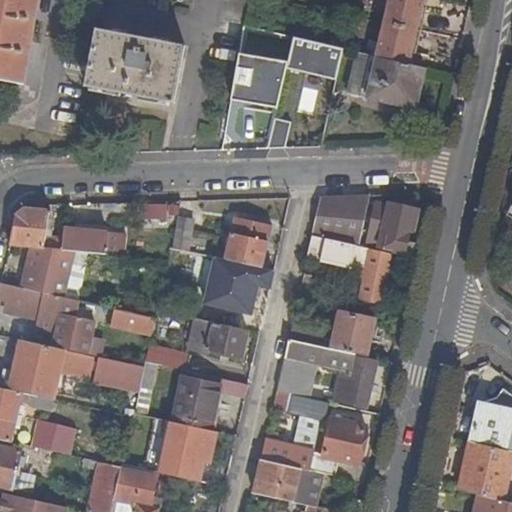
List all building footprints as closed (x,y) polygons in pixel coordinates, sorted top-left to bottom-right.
[(0,0),(0,79),(23,84),(38,0),(0,0)] [(389,0),(376,57),(407,65),(410,52),(414,54),(425,9),(421,8),(422,0),(389,0)] [(187,46),(96,28),(85,87),(176,105),(187,46)] [(301,61),(306,40),(256,28),(248,62),(280,69),(283,56),(301,61)] [(364,99),(374,57),(356,52),(346,94),(364,99)] [(425,69),(407,65),(376,57),(374,57),(364,99),(415,110),(425,69)] [(278,119),(271,146),(287,149),(293,123),(278,119)] [(358,245),(370,195),(346,196),(341,196),(321,200),(313,236),(358,245)] [(365,246),(404,254),(413,213),(375,205),(365,246)] [(172,206),(130,207),(130,220),(171,219),(172,206)] [(24,208),(15,216),(9,244),(33,247),(53,249),(54,241),(46,239),(50,210),(24,208)] [(194,219),(177,215),(170,246),(188,250),(194,219)] [(223,253),(222,258),(225,259),(262,267),(272,229),(234,221),(227,254),(223,253)] [(54,241),(53,249),(100,253),(105,254),(125,256),(127,233),(65,228),(64,239),(57,239),(54,241)] [(355,247),(313,237),(312,237),(308,255),(350,265),(355,247)] [(33,247),(24,289),(77,300),(87,260),(104,262),(105,254),(100,253),(53,249),(33,247)] [(186,265),(189,252),(173,249),(170,261),(186,265)] [(381,304),(392,255),(364,249),(357,281),(363,283),(359,299),(381,304)] [(225,259),(210,320),(248,329),(251,330),(265,268),(262,267),(225,259)] [(93,304),(104,262),(87,260),(77,300),(81,301),(93,304)] [(313,275),(304,273),(300,288),(309,290),(313,275)] [(24,289),(0,283),(0,284),(0,298),(9,301),(7,313),(40,320),(38,330),(57,334),(54,348),(64,350),(99,357),(100,357),(103,342),(91,340),(95,321),(77,317),(81,301),(77,300),(24,289)] [(146,307),(144,315),(151,316),(156,317),(157,309),(146,307)] [(148,332),(151,316),(144,315),(118,309),(114,324),(148,332)] [(325,331),(292,323),(289,339),(355,354),(366,357),(374,319),(341,312),(334,341),(323,339),(325,331)] [(242,356),(248,329),(210,320),(196,317),(189,348),(209,353),(210,349),(242,356)] [(148,332),(114,324),(111,324),(107,343),(144,351),(148,332)] [(354,355),(355,354),(289,339),(276,391),(278,392),(308,398),(314,369),(338,374),(332,401),(365,409),(367,398),(373,399),(374,392),(369,391),(376,359),(354,355)] [(54,400),(64,350),(54,348),(16,340),(4,389),(54,400)] [(156,347),(154,354),(164,356),(166,349),(156,347)] [(164,356),(154,354),(148,352),(146,362),(157,364),(187,371),(191,355),(166,349),(164,356)] [(100,357),(99,357),(93,382),(140,392),(145,366),(100,357)] [(146,415),(157,364),(146,362),(145,366),(140,392),(135,413),(146,415)] [(219,394),(244,400),(248,386),(222,380),(221,386),(183,377),(174,418),(211,426),(219,394)] [(51,411),(54,400),(4,389),(0,387),(0,418),(22,424),(26,406),(19,404),(20,401),(32,404),(32,407),(51,411)] [(278,432),(268,430),(261,460),(322,473),(364,483),(368,466),(357,464),(365,427),(342,422),(343,416),(336,415),(335,420),(331,419),(323,454),(313,451),(320,419),(325,420),(329,403),(308,398),(278,392),(274,409),(303,415),(296,447),(276,442),(278,432)] [(511,410),(479,404),(470,442),(511,451),(511,410)] [(216,431),(155,417),(143,471),(198,483),(202,464),(208,465),(216,431)] [(0,418),(0,439),(10,442),(13,427),(21,429),(22,424),(0,418)] [(21,438),(19,444),(21,445),(41,450),(70,456),(76,430),(40,421),(35,441),(21,438)] [(0,445),(20,450),(21,445),(19,444),(10,442),(0,439),(0,445)] [(503,501),(511,464),(511,451),(470,442),(459,491),(479,496),(503,501)] [(22,450),(20,450),(0,445),(0,486),(13,490),(17,469),(20,457),(21,454),(22,450)] [(39,459),(40,455),(41,451),(41,450),(21,445),(20,450),(22,450),(21,454),(39,459)] [(97,473),(88,511),(110,511),(122,468),(83,459),(81,469),(97,473)] [(314,508),(322,473),(261,460),(253,494),(314,508)] [(157,476),(122,468),(110,511),(158,511),(161,501),(152,499),(157,476)] [(62,511),(64,506),(6,493),(2,511),(62,511)] [(511,511),(511,503),(503,501),(479,496),(474,511),(511,511)]
